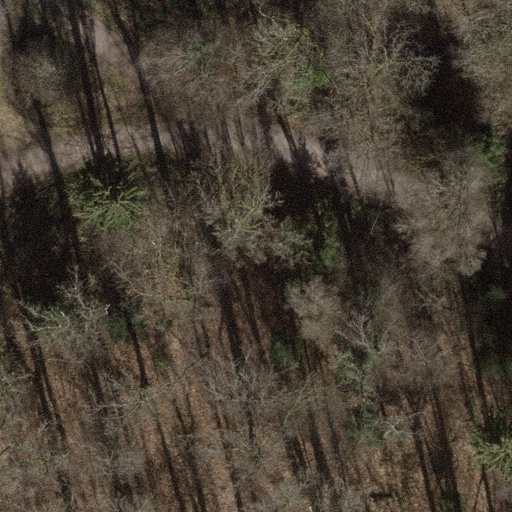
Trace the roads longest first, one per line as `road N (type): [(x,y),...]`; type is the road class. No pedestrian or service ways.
road 1 (track): [(511,241),(273,135),(206,116),(54,0)]
road 2 (track): [(0,152),(87,126),(206,116)]
